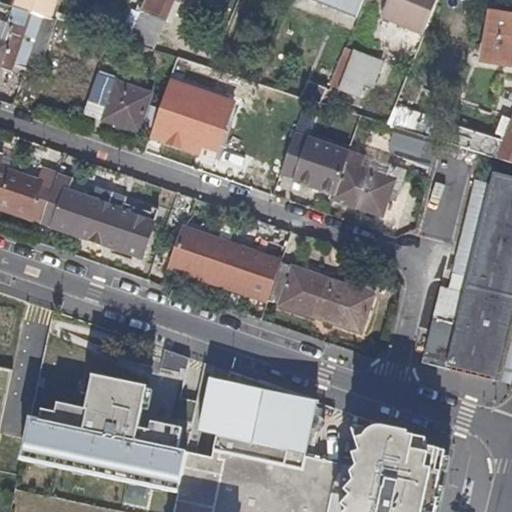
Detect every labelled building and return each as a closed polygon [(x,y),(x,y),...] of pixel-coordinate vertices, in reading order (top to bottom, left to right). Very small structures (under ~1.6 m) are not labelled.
[(153,53),(173,0),(175,0),(180,1),(180,0),(144,0),(127,44),(153,53)] [(312,0),(354,18),(361,0),(312,0)] [(421,37),(436,0),(388,0),(380,20),(421,37)] [(511,69),(511,18),(489,14),(480,63),(511,69)] [(24,70),(42,17),(36,15),(31,29),(23,27),(19,38),(8,34),(5,43),(0,41),(0,61),(0,62),(24,70)] [(38,75),(55,21),(42,17),(24,70),(38,75)] [(368,83),(372,72),(367,69),(370,59),(345,49),(329,87),(349,95),(347,100),(353,102),(362,81),(368,83)] [(217,144),(225,120),(175,103),(174,101),(183,74),(172,71),(149,136),(197,153),(202,139),(217,144)] [(138,132),(151,94),(96,76),(88,100),(107,107),(103,120),(138,132)] [(319,105),(326,88),(308,83),(301,100),(304,101),(319,105)] [(508,164),(511,151),(511,108),(503,106),(492,141),(421,118),(416,137),(437,143),(455,149),(508,164)] [(416,137),(421,118),(411,115),(406,133),(416,137)] [(430,171),(437,143),(416,137),(406,133),(396,130),(391,147),(395,160),(430,171)] [(387,180),(344,165),(347,153),(292,134),(279,171),(288,174),(287,178),(334,194),(332,198),(382,215),(390,190),(399,193),(405,173),(390,168),(387,180)] [(0,207),(40,221),(52,184),(41,179),(0,165),(0,163),(3,154),(0,153),(0,207)] [(387,180),(390,168),(347,153),(344,165),(387,180)] [(52,184),(57,173),(44,169),(41,179),(52,184)] [(141,257),(154,220),(121,208),(124,197),(110,192),(108,203),(90,197),(69,191),(72,178),(57,173),(52,184),(40,221),(141,257)] [(495,379),(511,307),(511,179),(495,175),(492,185),(488,203),(485,215),(480,237),(477,245),(474,263),(472,269),(466,294),(461,311),(434,305),(420,361),(495,379)] [(488,203),(492,185),(473,180),(469,199),(488,203)] [(108,203),(110,192),(93,187),(90,197),(108,203)] [(480,237),(485,215),(466,211),(461,233),(480,237)] [(280,261),(183,228),(175,253),(224,270),(220,284),(255,297),(256,295),(268,299),(280,261)] [(474,263),(477,245),(458,241),(454,258),(474,263)] [(220,284),(224,270),(175,253),(171,267),(220,284)] [(472,269),(474,263),(454,258),(452,265),(472,269)] [(334,307),(342,283),(280,261),(268,299),(277,303),(280,305),(314,317),(318,303),(334,307)] [(357,332),(367,301),(352,296),(354,287),(342,283),(334,307),(318,303),(314,317),(357,332)] [(367,301),(370,292),(354,287),(352,296),(367,301)] [(461,311),(466,294),(438,287),(434,305),(461,311)] [(503,393),(511,357),(511,307),(495,379),(491,391),(503,393)] [(491,391),(495,379),(420,361),(417,373),(491,391)] [(0,427),(13,369),(0,365),(0,427)] [(347,511),(356,469),(304,459),(318,401),(203,379),(188,450),(132,437),(142,392),(86,380),(75,424),(33,416),(17,465),(177,498),(174,511),(347,511)] [(430,511),(443,450),(363,434),(356,469),(347,511),(430,511)]
